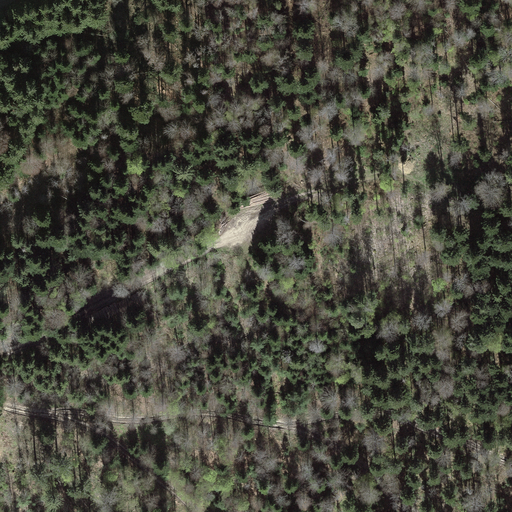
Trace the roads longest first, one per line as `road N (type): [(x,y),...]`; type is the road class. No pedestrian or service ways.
road 1 (track): [(0,354),(307,193),(388,175),(459,204),(511,190)]
road 2 (track): [(120,453),(98,430),(0,404)]
